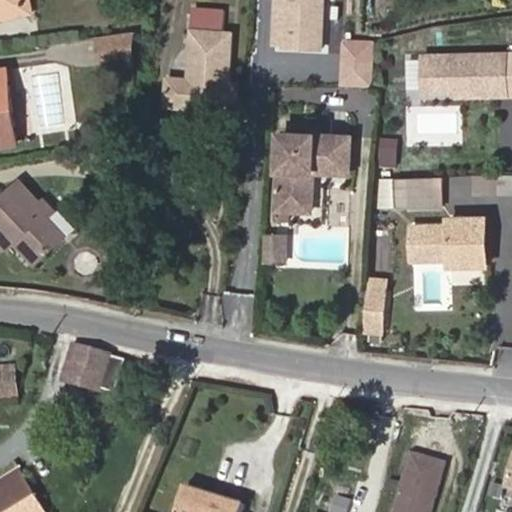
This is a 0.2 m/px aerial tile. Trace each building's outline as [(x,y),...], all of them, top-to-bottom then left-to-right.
[(0,18),(32,12),(29,0),(22,0),(24,5),(0,10),(0,18)] [(0,0),(0,10),(24,5),(22,0),(0,0)] [(286,46),(288,0),(277,0),(275,45),(286,46)] [(288,0),(286,46),(324,48),(326,0),(288,0)] [(231,71),(233,33),(225,32),(226,10),(196,7),(190,79),(169,78),(167,105),(228,109),(230,81),(231,71)] [(136,63),(137,31),(98,36),(102,68),(136,63)] [(511,97),(511,50),(426,53),(427,93),(470,91),(470,99),(511,97)] [(0,144),(20,142),(10,68),(0,69),(0,144)] [(238,110),(240,81),(230,81),(228,109),(238,110)] [(359,176),(362,132),(284,128),(279,220),(298,221),(298,212),(322,213),(324,174),(359,176)] [(403,138),(383,136),(381,164),(401,165),(403,138)] [(132,163),(133,145),(98,150),(100,167),(132,163)] [(131,180),(132,163),(100,167),(103,184),(131,180)] [(511,193),(511,174),(478,174),(478,193),(511,193)] [(439,177),(401,177),(401,207),(440,207),(439,177)] [(66,235),(49,217),(55,211),(45,200),(42,203),(21,181),(0,200),(0,238),(4,243),(12,236),(16,241),(36,263),(66,235)] [(73,230),(55,211),(49,217),(66,235),(73,230)] [(497,213),(453,214),(453,222),(415,222),(416,261),(453,261),(453,268),(498,267),(497,213)] [(292,264),(293,233),(269,232),(267,263),(292,264)] [(16,241),(12,236),(4,243),(9,248),(16,241)] [(385,305),(386,290),(369,289),(368,304),(385,305)] [(383,332),(385,305),(368,304),(365,331),(383,332)] [(105,388),(115,354),(79,343),(68,378),(104,389),(105,388)] [(120,392),(130,358),(115,354),(105,388),(120,392)] [(0,381),(20,380),(18,364),(0,365),(0,381)] [(0,397),(21,396),(20,380),(0,381),(0,397)] [(431,511),(447,463),(414,454),(396,511),(431,511)] [(0,491),(26,475),(21,468),(0,480),(0,491)] [(0,491),(0,511),(48,511),(26,475),(0,491)] [(245,511),(247,506),(225,499),(224,505),(208,500),(209,494),(187,487),(179,511),(245,511)] [(224,505),(225,499),(209,494),(208,500),(224,505)]
